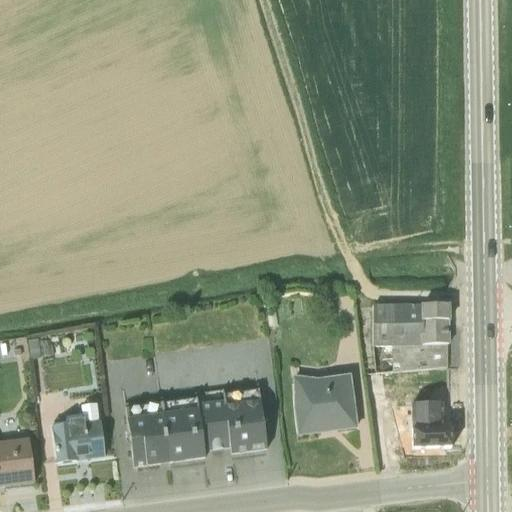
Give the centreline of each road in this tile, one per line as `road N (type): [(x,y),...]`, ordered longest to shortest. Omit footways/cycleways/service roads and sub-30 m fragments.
road 1 (track): [(484,293),(381,292),(358,276),(260,0)]
road 2 (primary): [(484,312),(479,0)]
road 3 (tertiary): [(195,511),(487,477)]
road 4 (primary): [(487,477),(484,312)]
